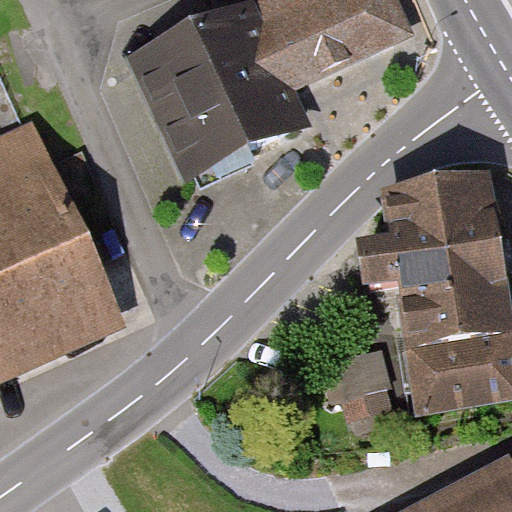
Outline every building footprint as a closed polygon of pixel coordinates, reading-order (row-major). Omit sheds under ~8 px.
[(284,0),(131,71),(185,188),(302,134),(286,100),(407,45),(386,0),(284,0)] [(0,72),(0,125),(23,117),(6,70),(0,72)] [(0,392),(118,342),(28,134),(0,146),(0,392)] [(511,406),(511,356),(482,182),(375,200),(384,253),(360,257),(366,297),(390,293),(412,424),(511,406)] [(341,358),(349,420),(398,413),(390,352),(341,358)] [(511,511),(511,476),(507,469),(428,511),(511,511)]
